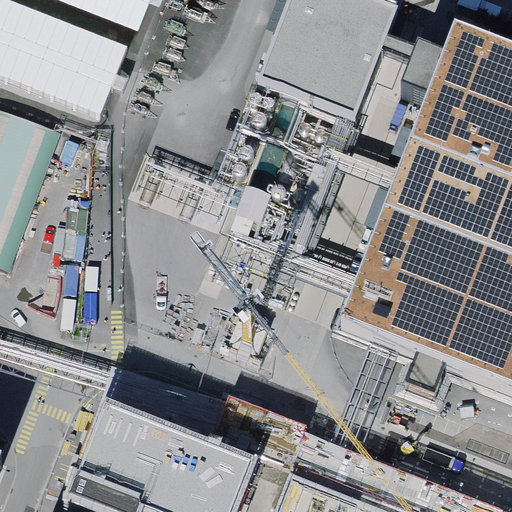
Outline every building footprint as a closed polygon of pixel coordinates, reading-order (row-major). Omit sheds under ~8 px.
[(144,0),(78,0),(136,22),(144,0)] [(401,19),(350,0),(295,0),(259,95),(358,132),(401,19)] [(122,55),(0,5),(0,82),(96,121),(122,55)] [(511,397),(511,64),(455,44),(349,339),(511,397)] [(0,264),(17,270),(61,129),(0,109),(0,264)] [(226,511),(243,469),(107,418),(74,506),(88,511),(226,511)]
